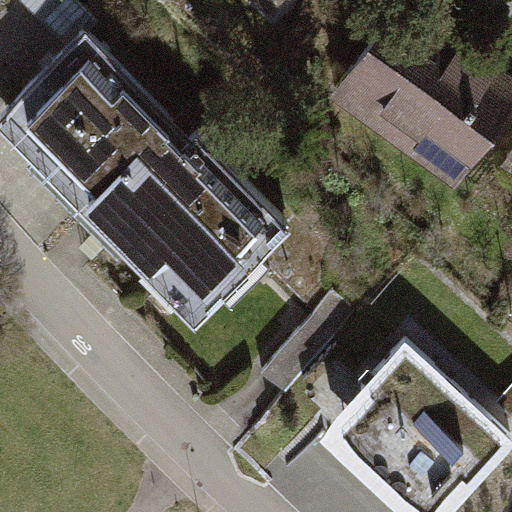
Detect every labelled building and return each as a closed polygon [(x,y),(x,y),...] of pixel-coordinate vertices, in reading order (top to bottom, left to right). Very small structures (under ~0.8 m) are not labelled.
[(0,117),(189,313),(292,214),(199,117),(188,128),(83,20),(94,9),(85,0),(21,0),(59,38),(0,94),(0,117)] [(268,0),(278,9),(287,0),(268,0)] [(463,186),(511,114),(511,81),(394,2),(330,96),(463,186)] [(511,134),(500,156),(511,162),(511,134)] [(432,511),(500,437),(394,343),(321,424),(419,511),(432,511)]
